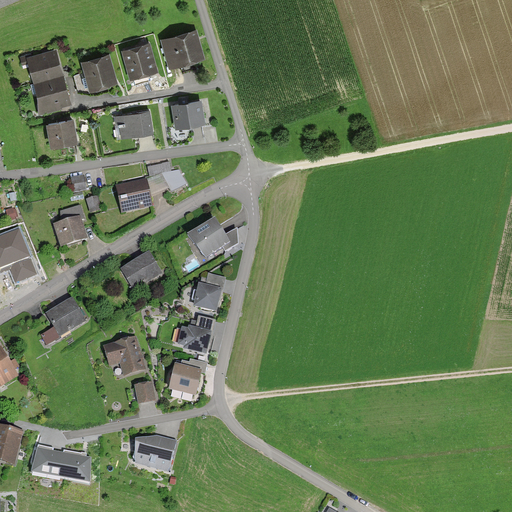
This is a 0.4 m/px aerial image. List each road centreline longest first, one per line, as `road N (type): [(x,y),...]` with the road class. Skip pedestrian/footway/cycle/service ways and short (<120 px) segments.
road 1 (residential): [(369,511),(242,433),(220,405),(219,378),(252,236),(249,178)]
road 2 (track): [(511,368),(259,394),(220,405)]
road 3 (residential): [(0,319),(217,189),(249,178)]
road 4 (track): [(511,127),(249,178)]
road 5 (residential): [(0,176),(245,142)]
road 6 (residential): [(245,142),(199,0)]
